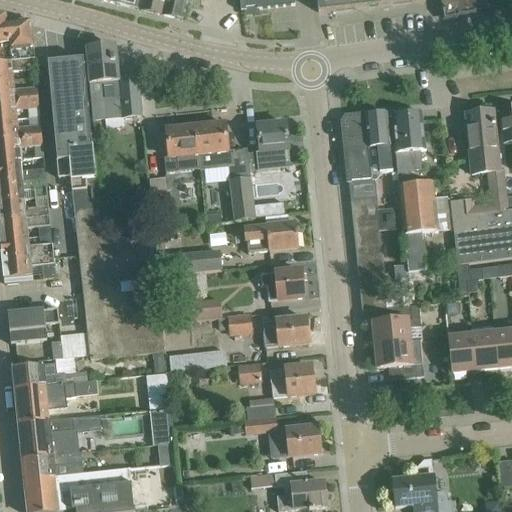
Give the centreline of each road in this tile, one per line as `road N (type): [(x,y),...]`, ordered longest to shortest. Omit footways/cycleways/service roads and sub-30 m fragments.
road 1 (residential): [(353,449),(311,62)]
road 2 (residential): [(311,62),(203,51),(14,0)]
road 3 (residential): [(311,62),(511,33)]
road 4 (residential): [(353,449),(511,432)]
road 5 (residential): [(13,511),(0,381)]
